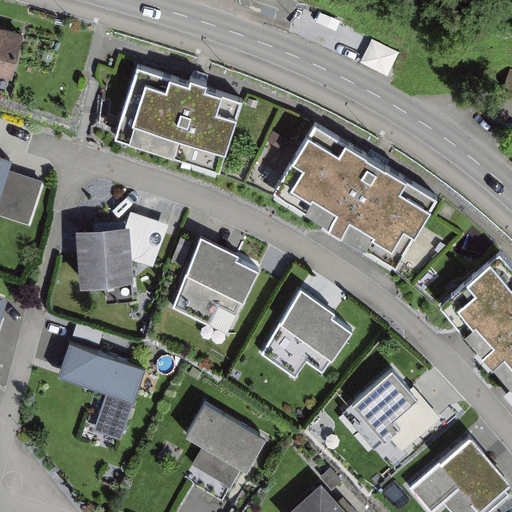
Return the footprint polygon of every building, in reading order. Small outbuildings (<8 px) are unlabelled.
[(3,21),(0,19),(0,71),(17,76),(28,34),(2,27),(3,21)] [(391,73),(402,47),(375,36),(364,62),(391,73)] [(200,83),(145,64),(122,131),(230,167),(253,100),(200,83)] [(377,162),(318,124),(278,187),(403,265),(443,202),(377,162)] [(0,219),(29,229),(44,181),(13,171),(16,161),(0,155),(0,219)] [(128,228),(81,231),(84,289),(137,286),(136,262),(154,270),(172,226),(133,213),(128,228)] [(243,252),(205,235),(173,304),(233,331),(261,267),(241,258),(243,252)] [(511,251),(507,246),(442,302),(511,384),(511,251)] [(339,309),(305,286),(262,351),(299,376),(307,363),(325,375),(355,329),(334,315),(339,309)] [(0,334),(10,305),(0,301),(0,334)] [(146,366),(69,341),(59,372),(109,389),(95,433),(121,441),(146,366)] [(393,366),(353,401),(398,453),(441,415),(417,388),(415,391),(393,366)] [(270,437),(206,400),(187,433),(204,443),(187,472),(226,494),(241,469),(248,473),(270,437)] [(511,483),(511,480),(476,436),(414,485),(434,511),(451,497),(462,511),(465,511),(479,501),(484,506),(511,483)] [(352,511),(327,482),(290,511),(352,511)]
